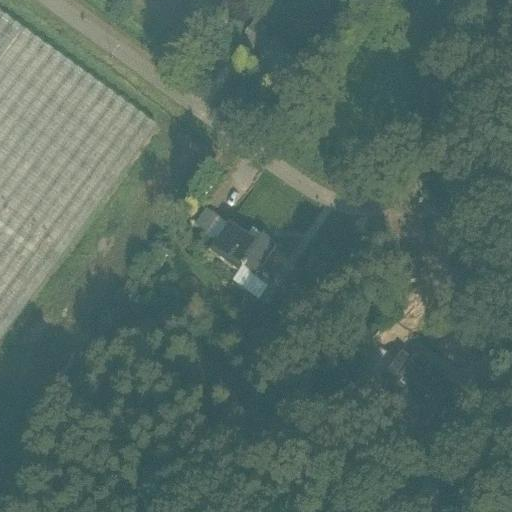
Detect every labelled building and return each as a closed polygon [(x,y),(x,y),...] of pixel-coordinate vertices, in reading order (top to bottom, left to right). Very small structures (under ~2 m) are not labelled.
[(342,0),(336,11),(350,18),(360,0),(342,0)] [(0,345),(153,132),(0,20),(0,345)] [(255,25),(241,45),(265,63),(255,76),(278,93),(297,68),(260,41),(266,34),(255,25)] [(330,177),(336,176),(342,175),(339,161),(327,163),(330,177)] [(254,281),(276,249),(262,239),(256,247),(228,227),(209,255),(238,276),(232,284),(252,298),(260,286),(254,281)] [(417,367),(416,368),(401,357),(381,383),(382,391),(388,395),(412,411),(430,425),(452,397),(441,388),(443,386),(434,379),(434,378),(423,370),(423,371),(417,367)] [(317,413),(302,428),(318,447),(334,432),(317,413)] [(422,457),(433,443),(422,435),(412,449),(422,457)] [(511,481),(511,464),(501,456),(468,499),(485,511),(488,511),(496,503),(506,511),(511,503),(511,486),(510,484),(511,481)] [(441,500),(453,499),(452,483),(440,483),(441,500)]
